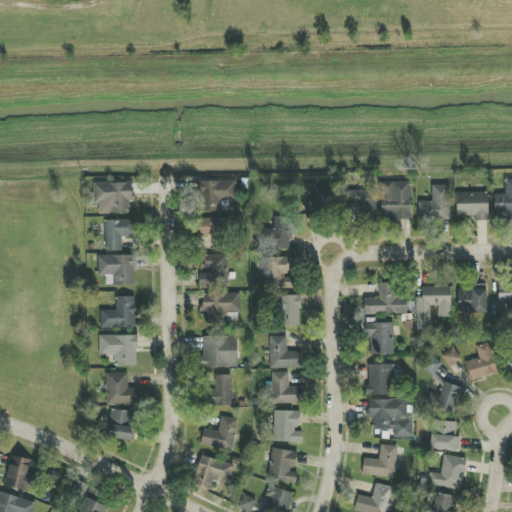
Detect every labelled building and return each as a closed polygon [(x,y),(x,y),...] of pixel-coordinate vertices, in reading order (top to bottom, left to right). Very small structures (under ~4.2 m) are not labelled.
[(494,194),(495,216),(511,215),(511,179),(505,180),(505,194),(494,194)] [(221,211),(220,201),(236,201),(236,180),(200,181),(201,211),(221,211)] [(411,181),(381,182),(382,216),(393,216),(393,220),(412,220),(411,181)] [(94,183),(94,203),(99,203),(99,214),(129,213),(128,201),(134,201),(134,182),(94,183)] [(330,185),(304,189),(307,214),(334,210),(330,185)] [(450,220),(449,185),(432,185),(432,201),(419,201),(419,221),(450,220)] [(376,216),(376,191),(346,190),(346,208),(361,208),(361,216),(376,216)] [(457,216),(475,216),(475,220),(488,220),(488,192),(457,193),(457,216)] [(259,248),(290,249),(291,217),(274,217),(274,229),(260,229),(259,248)] [(134,219),(105,220),(106,251),(122,251),(122,237),(134,237),(134,219)] [(228,286),(228,255),(205,254),(204,272),(200,272),(200,286),(228,286)] [(98,255),(98,275),(114,275),(114,285),(135,285),(135,256),(98,255)] [(293,288),(293,277),(288,277),(288,257),(262,258),(263,289),(293,288)] [(365,298),(365,315),(411,314),(410,296),(396,297),(396,283),(379,283),(379,298),(365,298)] [(511,284),(498,285),(499,312),(511,311),(511,284)] [(451,317),(451,286),(416,287),(417,330),(431,330),(430,306),(438,305),(438,317),(451,317)] [(459,314),(487,314),(486,286),(458,287),(459,314)] [(241,293),(202,294),(202,312),(207,312),(207,323),(227,323),(227,314),(241,314),(241,293)] [(301,325),(300,295),(283,296),(284,326),(301,325)] [(100,311),(101,328),(137,327),(136,297),(116,297),(116,310),(100,311)] [(371,355),(394,354),(393,323),(365,323),(365,336),(370,336),(371,355)] [(99,355),(114,355),(114,366),(136,366),(137,336),(100,335),(99,355)] [(203,368),(238,367),(237,336),(203,336),(203,368)] [(287,336),(269,336),(270,369),(302,368),(302,351),(287,352),(287,336)] [(476,346),(479,359),(465,362),(469,381),(498,373),(490,342),(476,346)] [(442,355),(449,366),(461,360),(454,348),(442,355)] [(368,395),(393,395),(392,364),(367,365),(368,395)] [(304,387),(288,387),(288,372),(272,372),(271,404),(303,404),(304,387)] [(139,405),(139,388),(128,388),(128,373),(106,373),(107,405),(139,405)] [(232,405),(231,375),(215,375),(215,389),(210,389),(210,406),(232,405)] [(369,400),(369,418),(373,418),(373,430),(393,429),(393,437),(410,437),(410,399),(369,400)] [(133,411),(110,410),(109,439),(132,440),(133,411)] [(300,430),(300,411),(274,411),(273,442),(302,443),(302,430),(300,430)] [(237,419),(221,417),(219,431),(203,429),(201,446),(233,450),(237,419)] [(431,449),(459,450),(460,437),(455,437),(456,422),(432,421),(431,449)] [(364,458),(362,474),(394,478),(398,446),(381,445),(379,460),(364,458)] [(296,483),(298,473),(294,472),(297,452),(273,448),(268,478),(296,483)] [(4,486),(29,492),(36,461),(12,455),(4,486)] [(466,459),(444,455),(441,474),(430,472),(428,484),(461,490),(466,459)] [(214,478),(230,482),(234,465),(200,456),(193,486),(211,490),(214,478)] [(67,487),(85,494),(88,485),(70,478),(67,487)] [(357,495),(354,511),(383,511),(388,486),(375,484),(373,497),(357,495)] [(288,511),(293,493),(268,487),(266,496),(271,497),(268,507),(288,511)] [(0,511),(33,511),(36,502),(0,492),(0,511)] [(453,511),(457,497),(437,493),(433,511),(453,511)] [(255,499),(243,496),(240,508),(252,511),(255,499)]
